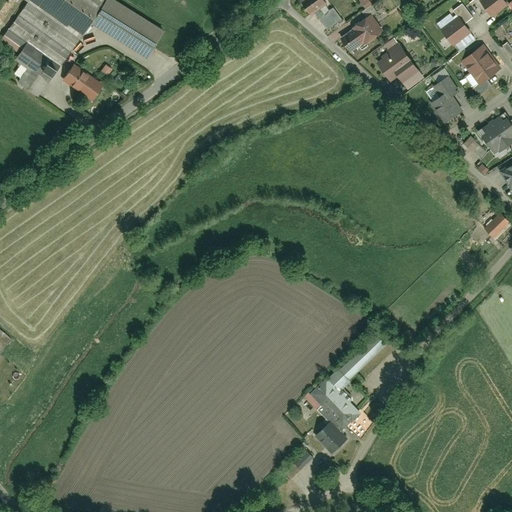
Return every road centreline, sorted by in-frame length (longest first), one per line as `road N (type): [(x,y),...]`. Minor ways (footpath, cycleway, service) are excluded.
road 1 (residential): [(281,0),(0,201)]
road 2 (residential): [(511,250),(419,357),(347,483)]
road 3 (residential): [(283,0),(445,145)]
